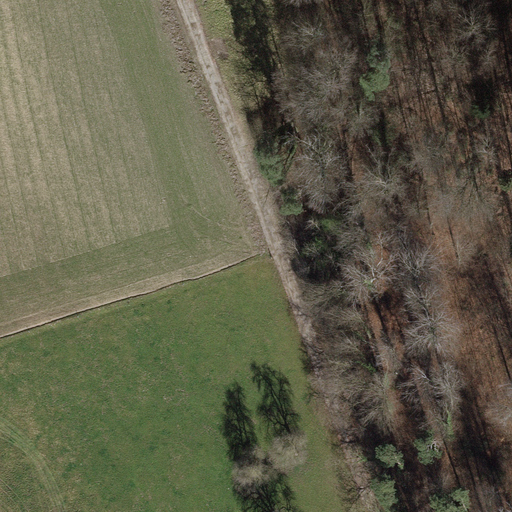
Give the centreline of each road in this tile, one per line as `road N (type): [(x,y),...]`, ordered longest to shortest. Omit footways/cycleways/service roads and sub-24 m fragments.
road 1 (track): [(391,511),(197,0)]
road 2 (track): [(443,511),(296,0)]
